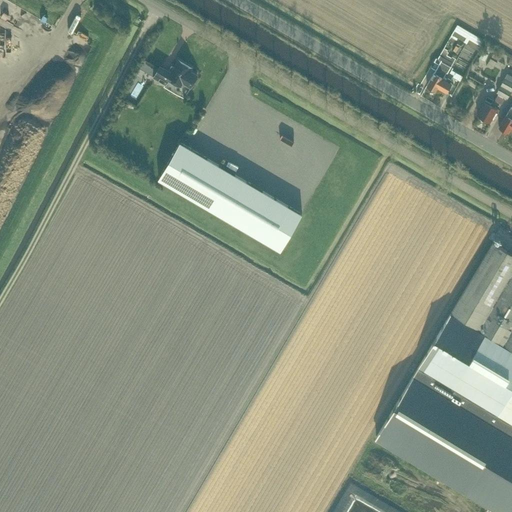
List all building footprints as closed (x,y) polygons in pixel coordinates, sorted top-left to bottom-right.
[(15,20),(19,15),(14,11),(10,16),(15,20)] [(35,26),(47,32),(49,26),(38,21),(35,26)] [(458,25),(452,35),(478,50),(484,40),(458,25)] [(5,40),(9,42),(14,33),(10,31),(5,40)] [(459,40),(453,50),(458,53),(461,48),(460,47),(462,43),(459,40)] [(448,52),(447,51),(447,50),(444,48),(437,60),(436,59),(433,62),(438,65),(434,72),(426,86),(436,91),(438,88),(447,93),(452,83),(444,78),(447,72),(447,73),(456,58),(452,56),(451,57),(447,54),(448,52)] [(502,54),(495,50),(492,56),(499,60),(502,54)] [(484,60),(487,54),(482,52),(479,57),(484,60)] [(159,66),(153,76),(160,81),(166,84),(169,80),(181,86),(182,83),(191,88),(198,75),(190,70),(192,67),(179,59),(175,66),(171,65),(168,71),(160,66),(159,66)] [(452,69),(450,72),(454,74),(453,76),(460,80),(463,76),(452,69)] [(511,90),(511,75),(507,73),(496,92),(498,93),(495,100),(502,104),(505,97),(508,98),(511,90)] [(485,100),(477,114),(490,122),(493,117),(495,119),(498,113),(496,112),(498,108),(485,100)] [(511,106),(498,127),(508,132),(511,128),(511,106)] [(180,142),(158,179),(280,251),(302,214),(180,142)] [(511,252),(493,242),(419,366),(511,421),(511,252)] [(511,511),(511,421),(419,366),(376,438),(500,511),(511,511)]
